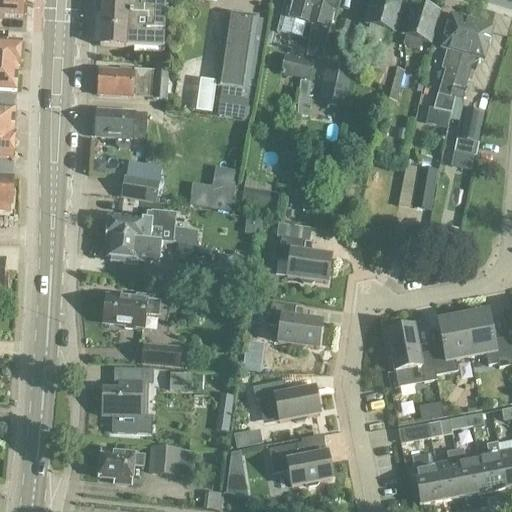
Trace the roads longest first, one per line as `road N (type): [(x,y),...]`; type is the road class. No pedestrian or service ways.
road 1 (secondary): [(31,511),(61,0)]
road 2 (residential): [(372,511),(350,383),(364,315),(506,281)]
